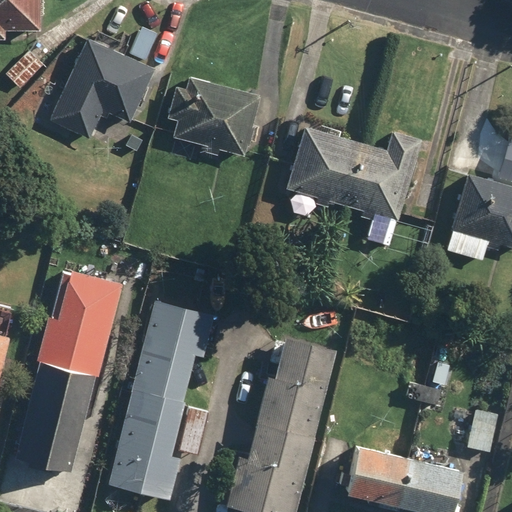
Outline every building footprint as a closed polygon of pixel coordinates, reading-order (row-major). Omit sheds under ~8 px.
[(41,28),(41,0),(0,0),(0,35),(9,36),(9,27),(41,28)] [(159,65),(109,42),(106,49),(85,39),(48,117),(90,137),(102,111),(131,124),(159,65)] [(44,67),(28,50),(2,73),(18,90),(44,67)] [(263,93),(192,75),(189,74),(186,86),(176,84),(167,118),(180,121),(176,136),(203,143),(201,152),(222,157),(224,149),(246,155),(263,93)] [(388,146),(306,124),(289,187),(376,211),(368,240),(390,246),(419,134),(393,127),(388,146)] [(449,248),(486,258),(490,242),(511,247),(511,180),(470,169),(449,248)] [(51,315),(48,314),(14,456),(74,470),(96,376),(99,376),(122,278),(64,264),(51,315)] [(469,290),(442,283),(436,306),(463,314),(469,290)] [(110,480),(138,487),(142,473),(175,481),(182,454),(176,452),(177,448),(200,453),(210,410),(183,404),(196,351),(207,353),(217,311),(154,296),(110,480)] [(0,375),(10,332),(0,329),(0,375)] [(275,377),(271,376),(252,452),(240,449),(227,502),(268,511),(296,511),(337,347),(286,335),(275,377)] [(403,381),(401,399),(441,402),(443,385),(403,381)] [(495,412),(452,408),(448,445),(491,449),(495,412)] [(420,509),(419,511),(448,511),(460,462),(357,439),(345,492),(420,509)]
